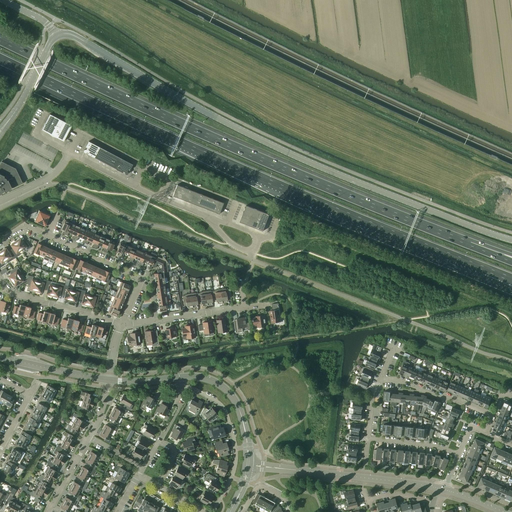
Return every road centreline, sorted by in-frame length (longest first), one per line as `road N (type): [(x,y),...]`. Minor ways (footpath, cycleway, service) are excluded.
road 1 (motorway): [(0,58),(249,173),(499,274)]
road 2 (motorway): [(475,246),(216,141),(0,40)]
road 3 (tertiary): [(511,239),(281,149),(77,36),(56,35)]
road 4 (unclassified): [(442,489),(247,464)]
road 5 (residential): [(212,511),(232,476),(234,441),(224,408),(180,386)]
road 6 (residential): [(47,236),(142,280),(122,324)]
road 7 (unclassified): [(70,153),(207,217)]
road 8 (tertiary): [(247,464),(232,396),(211,380),(179,377)]
road 9 (residential): [(122,324),(4,288)]
road 10 (residential): [(122,324),(244,308)]
